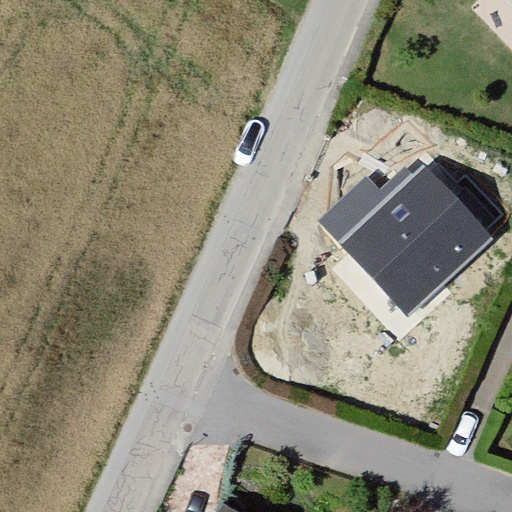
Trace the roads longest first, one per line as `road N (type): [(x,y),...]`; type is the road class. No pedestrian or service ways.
road 1 (residential): [(343,0),(165,397)]
road 2 (residential): [(165,397),(504,511)]
road 3 (residential): [(165,397),(114,511)]
